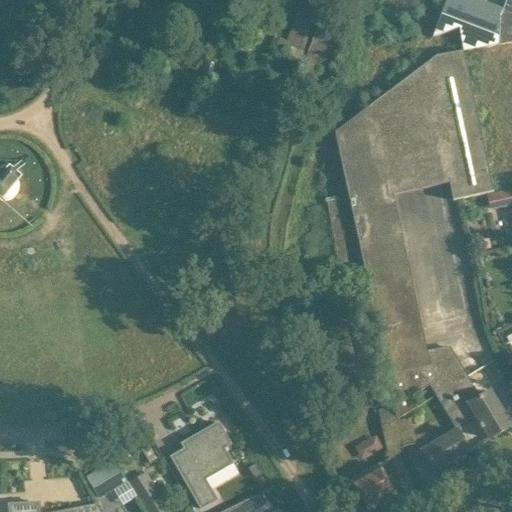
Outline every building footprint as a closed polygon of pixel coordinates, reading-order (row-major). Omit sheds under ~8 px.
[(304,0),(286,48),(298,57),(312,22),(318,24),(300,69),(314,83),(338,14),(337,2),(332,0),(304,0)] [(477,0),(447,0),(433,37),(458,29),(463,52),(497,46),(500,16),(501,12),(502,10),(477,0)] [(500,16),(497,46),(511,42),(511,14),(501,12),(500,16)] [(276,39),(273,46),(283,50),(286,43),(276,39)] [(389,93),(335,134),(388,385),(393,408),(396,420),(414,409),(411,396),(429,386),(435,397),(449,419),(450,419),(455,428),(476,416),(481,424),(491,441),(511,428),(501,412),(490,392),(475,401),(470,394),(476,390),(450,347),(426,352),(392,195),(449,182),(453,201),(493,193),(463,52),(436,57),(389,93)] [(206,64),(202,75),(212,78),(215,68),(206,64)] [(0,200),(1,201),(4,202),(7,201),(9,201),(12,200),(13,199),(15,197),(16,195),(17,194),(18,193),(18,192),(19,190),(19,189),(19,188),(19,186),(19,185),(19,184),(18,181),(18,180),(17,179),(16,178),(15,175),(13,174),(12,173),(9,172),(7,171),(5,171),(3,171),(0,171),(0,200)] [(404,454),(403,449),(396,422),(396,420),(393,408),(379,411),(389,461),(404,454)] [(396,422),(403,449),(418,445),(435,474),(469,453),(456,432),(432,446),(426,434),(415,436),(411,418),(396,422)] [(181,445),(184,450),(171,458),(201,510),(216,501),(204,481),(232,465),(223,450),(230,446),(218,424),(181,445)] [(90,480),(101,499),(127,483),(116,465),(90,480)] [(262,475),(255,465),(248,469),(255,480),(262,475)] [(361,500),(368,511),(369,511),(395,497),(378,467),(346,486),(356,503),(361,500)] [(167,511),(145,475),(129,486),(144,511),(167,511)] [(260,496),(245,503),(250,511),(254,511),(266,505),(260,496)] [(9,507),(9,511),(97,511),(96,505),(63,511),(38,511),(38,505),(28,506),(27,502),(14,504),(14,507),(9,507)] [(250,511),(245,503),(226,511),(250,511)]
